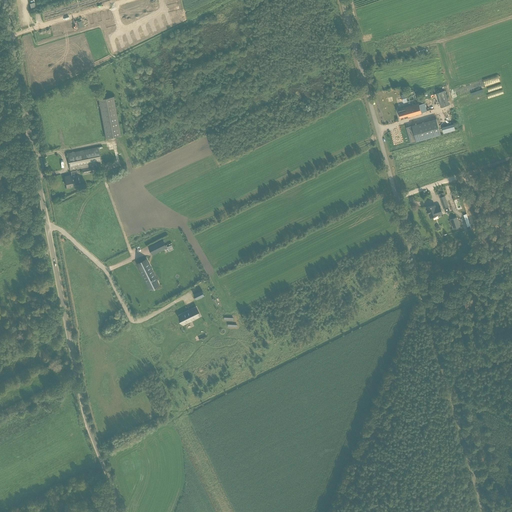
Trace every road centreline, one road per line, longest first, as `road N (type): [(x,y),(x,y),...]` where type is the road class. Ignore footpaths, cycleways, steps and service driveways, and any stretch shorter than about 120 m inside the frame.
road 1 (unclassified): [(482,511),(341,0)]
road 2 (tertiary): [(118,511),(86,422),(3,0)]
road 3 (track): [(379,511),(445,372)]
road 4 (track): [(511,159),(395,195)]
